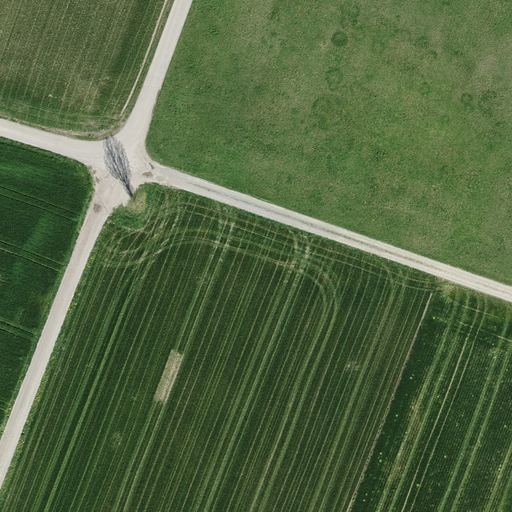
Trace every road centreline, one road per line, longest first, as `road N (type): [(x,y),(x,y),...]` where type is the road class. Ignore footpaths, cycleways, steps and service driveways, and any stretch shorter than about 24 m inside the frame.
road 1 (track): [(511,300),(118,168),(0,477)]
road 2 (unclassified): [(181,0),(118,168),(0,135)]
